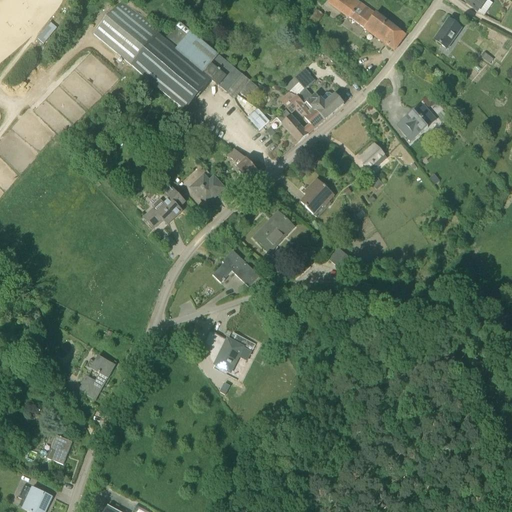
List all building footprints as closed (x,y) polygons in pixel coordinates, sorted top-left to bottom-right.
[(188,109),(212,81),(234,100),(240,93),(250,102),(260,89),(180,23),(171,34),(164,28),(161,32),(123,0),(94,35),(131,66),(188,109)] [(394,51),(405,37),(357,0),(330,0),(329,1),(394,51)] [(477,13),(486,0),(470,0),(466,6),(477,13)] [(324,16),(316,10),(309,20),(317,25),(324,16)] [(447,50),(461,30),(448,20),(434,41),(447,50)] [(48,39),(52,34),(45,28),(40,34),(48,39)] [(485,53),(481,58),(490,64),(493,59),(485,53)] [(321,117),(324,122),(344,105),(336,97),(325,106),(315,95),(313,98),(306,90),(315,83),(304,71),(293,81),(303,92),(297,99),(303,108),(308,104),(321,117)] [(303,108),(297,99),(296,98),(289,93),(280,101),(292,114),(296,111),(314,130),(324,122),(321,117),(308,104),(303,108)] [(404,124),(399,128),(411,143),(428,128),(426,126),(435,118),(424,106),(415,114),(413,111),(402,122),(404,124)] [(260,131),(269,123),(258,109),(248,118),(260,131)] [(299,143),(309,135),(286,111),(277,119),(287,130),(292,135),(288,138),(295,146),(299,143)] [(186,130),(192,123),(181,113),(175,120),(186,130)] [(270,127),(266,131),(271,136),(275,133),(270,127)] [(103,144),(111,136),(107,133),(100,140),(96,137),(91,142),(97,149),(103,144)] [(370,172),(386,158),(374,146),(369,150),(371,153),(361,162),(370,172)] [(258,172),(247,160),(234,151),(229,158),(235,164),(238,161),(242,165),(237,169),(248,181),(258,172)] [(439,182),(434,175),(429,180),(434,186),(439,182)] [(377,190),(382,185),(375,177),(369,182),(377,190)] [(224,189),(214,179),(205,187),(200,181),(191,190),(205,205),(217,194),(218,195),(224,189)] [(324,187),(316,180),(309,189),(311,192),(301,203),(306,207),(305,208),(313,215),(322,206),(324,207),(334,196),(325,187),(324,187)] [(179,209),(185,203),(169,186),(162,192),(169,200),(164,205),(161,201),(155,207),(155,208),(148,214),(159,225),(163,221),(167,225),(182,212),(179,209)] [(375,200),(372,196),(367,200),(370,205),(375,200)] [(285,236),(293,227),(278,213),(272,219),(274,221),(261,235),(259,233),(254,239),(269,253),(285,236)] [(338,249),(329,261),(337,267),(346,255),(338,249)] [(259,277),(233,252),(222,263),(224,264),(213,276),(221,284),(223,281),(224,282),(225,281),(225,280),(232,272),(249,288),(259,277)] [(278,266),(274,270),(281,277),(285,273),(278,266)] [(212,349),(219,336),(211,332),(211,331),(210,331),(203,344),(212,349)] [(218,360),(215,365),(220,368),(227,372),(231,373),(234,368),(238,361),(240,355),(243,350),(244,348),(250,352),(253,353),(257,346),(233,334),(233,335),(236,337),(232,343),(229,341),(228,340),(221,354),(218,360)] [(83,386),(79,393),(95,401),(108,379),(115,367),(117,362),(115,361),(112,365),(98,358),(95,363),(91,360),(87,368),(91,370),(100,375),(96,382),(86,376),(81,385),(83,386)] [(63,466),(72,443),(56,437),(48,460),(63,466)] [(27,511),(45,511),(52,498),(32,489),(23,509),(27,511)]
